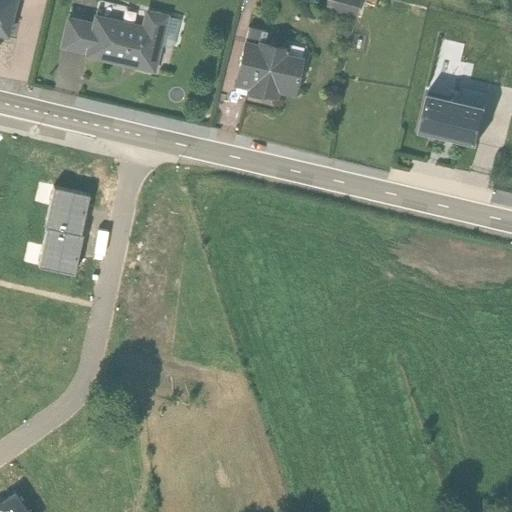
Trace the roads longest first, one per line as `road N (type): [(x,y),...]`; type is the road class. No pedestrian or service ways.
road 1 (secondary): [(139,136),(511,223)]
road 2 (residential): [(139,136),(89,365),(72,400),(0,450)]
road 3 (secondary): [(0,104),(139,136)]
